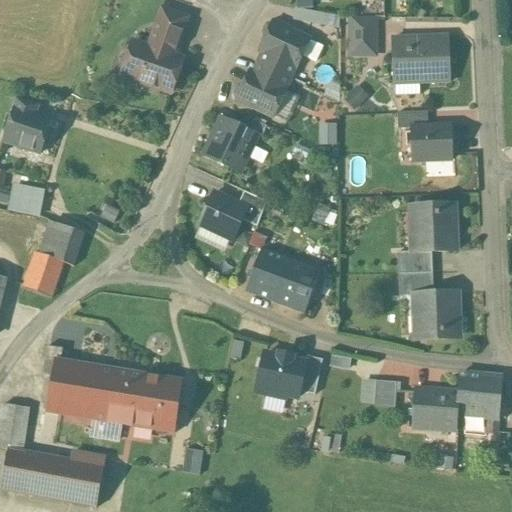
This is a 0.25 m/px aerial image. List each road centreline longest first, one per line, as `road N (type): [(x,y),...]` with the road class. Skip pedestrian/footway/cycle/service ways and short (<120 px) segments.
road 1 (unclassified): [(198,286),(334,342),(511,367)]
road 2 (residential): [(161,209),(206,94),(259,0)]
road 3 (residential): [(511,365),(502,335),(491,172)]
road 4 (residential): [(491,172),(484,0)]
road 5 (unclassified): [(0,373),(99,279)]
